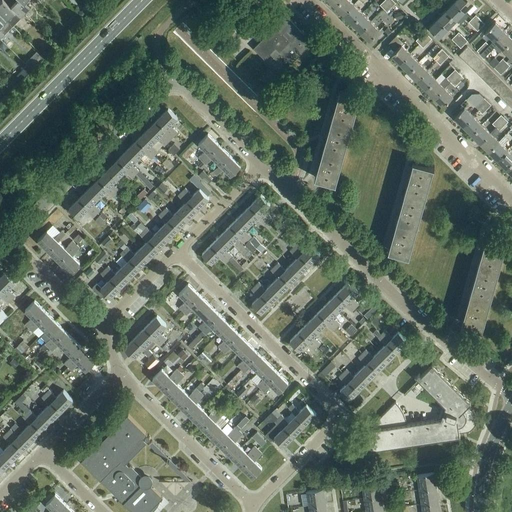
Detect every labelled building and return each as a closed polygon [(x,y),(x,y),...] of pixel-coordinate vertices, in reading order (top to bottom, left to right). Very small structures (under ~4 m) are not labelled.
[(0,0),(0,14),(12,26),(25,14),(14,3),(10,7),(2,0),(0,0)] [(17,0),(14,3),(25,14),(29,9),(25,4),(28,0),(17,0)] [(341,0),(336,6),(344,14),(354,4),(349,0),(341,0)] [(385,0),(380,5),(384,9),(392,0),(385,0)] [(392,0),(384,9),(387,12),(396,3),(392,0)] [(471,0),(456,0),(455,1),(465,11),(474,3),(471,0)] [(455,1),(447,10),(457,20),(465,11),(455,1)] [(344,14),(353,23),(363,13),(354,4),(344,14)] [(447,10),(438,19),(448,29),(457,20),(447,10)] [(405,18),(403,11),(394,14),(396,21),(405,18)] [(353,23),(361,31),(371,21),(363,13),(353,23)] [(0,38),(12,26),(0,14),(0,38)] [(254,48),(266,60),(271,54),(278,61),(283,56),(291,64),(313,42),(286,15),(254,48)] [(476,15),(472,19),(481,27),(485,24),(476,15)] [(448,29),(438,19),(429,27),(440,37),(448,29)] [(481,27),(472,19),(469,22),(478,31),(481,27)] [(371,21),(361,31),(370,40),(380,30),(371,21)] [(486,32),(494,40),(504,30),(496,22),(486,32)] [(494,40),(489,45),(493,49),(494,47),(499,52),(503,49),(511,39),(511,37),(504,30),(494,40)] [(416,41),(420,44),(428,35),(425,32),(416,41)] [(459,32),(456,36),(464,44),(468,41),(459,32)] [(428,35),(420,44),(423,48),(432,39),(428,35)] [(464,44),(456,36),(452,39),(461,48),(464,44)] [(511,39),(503,49),(511,57),(511,56),(511,39)] [(477,51),(481,54),(489,45),(486,42),(477,51)] [(392,55),(401,63),(411,53),(402,45),(392,55)] [(489,45),(481,54),(484,58),(493,49),(489,45)] [(459,55),(463,59),(471,50),(468,47),(459,55)] [(433,58),(437,61),(445,52),(442,49),(433,58)] [(463,59),(467,63),(475,54),(471,50),(463,59)] [(445,52),(437,61),(440,65),(449,56),(445,52)] [(401,63),(409,72),(419,62),(411,53),(401,63)] [(38,54),(28,65),(31,68),(42,58),(38,54)] [(467,63),(471,67),(479,58),(475,54),(467,63)] [(471,67),(475,71),(483,62),(479,58),(471,67)] [(494,68),(498,71),(506,62),(503,59),(494,68)] [(409,72),(418,80),(428,70),(419,62),(409,72)] [(475,71),(479,75),(487,66),(483,62),(475,71)] [(506,62),(498,71),(501,75),(510,66),(506,62)] [(479,75),(483,78),(491,70),(487,66),(479,75)] [(447,78),(450,82),(459,73),(455,69),(447,78)] [(418,80),(426,89),(436,79),(428,70),(418,80)] [(483,78),(486,82),(495,74),(491,70),(483,78)] [(265,90),(269,94),(286,77),(282,73),(265,90)] [(459,73),(450,82),(454,85),(462,76),(459,73)] [(486,82),(490,86),(499,78),(495,74),(486,82)] [(436,79),(426,89),(435,97),(445,87),(450,82),(447,78),(446,77),(440,83),(436,79)] [(490,86),(494,90),(503,81),(499,78),(490,86)] [(494,90),(498,94),(507,85),(503,81),(494,90)] [(498,94),(502,98),(510,89),(507,85),(498,94)] [(445,87),(435,97),(443,106),(453,96),(445,87)] [(340,88),(332,118),(353,124),(362,94),(340,88)] [(502,98),(506,102),(511,95),(511,90),(510,89),(502,98)] [(488,102),(479,93),(472,94),(467,99),(476,107),(479,110),(488,102)] [(488,102),(479,110),(483,114),(491,105),(488,102)] [(455,117),(464,126),(474,116),(465,107),(455,117)] [(169,108),(158,119),(174,136),(178,132),(174,128),(173,129),(170,126),(178,118),(169,108)] [(496,127),(505,118),(501,115),(493,124),(496,127)] [(464,126),(472,134),(482,124),(474,116),(464,126)] [(332,118),(324,148),(345,154),(353,124),(332,118)] [(481,143),(489,151),(499,141),(495,137),(501,131),(500,130),(508,122),(505,118),(496,127),(491,133),(481,143)] [(158,119),(148,129),(157,139),(164,146),(174,136),(158,119)] [(472,134),(481,143),(491,133),(482,124),(472,134)] [(148,129),(138,139),(155,155),(158,152),(154,148),(151,145),(157,139),(148,129)] [(199,158),(203,161),(219,145),(208,134),(199,143),(207,151),(204,154),(203,154),(199,158)] [(138,139),(129,149),(138,158),(145,151),(148,154),(147,155),(151,159),(155,155),(138,139)] [(489,151),(498,160),(508,150),(499,141),(489,151)] [(168,150),(174,155),(180,149),(175,143),(168,150)] [(213,157),(220,165),(230,155),(219,145),(203,161),(206,165),(210,161),(210,160),(213,157)] [(182,156),(186,160),(194,151),(190,147),(182,156)] [(345,154),(324,148),(315,178),(337,184),(345,154)] [(129,149),(119,158),(136,175),(139,171),(135,167),(134,168),(131,165),(138,158),(129,149)] [(498,160),(506,168),(511,162),(511,154),(508,150),(498,160)] [(230,155),(220,165),(213,172),(217,175),(221,171),(220,171),(223,168),(231,176),(241,166),(230,155)] [(119,158),(109,168),(119,178),(126,171),(129,174),(128,174),(132,178),(136,175),(119,158)] [(163,163),(170,170),(174,166),(167,159),(163,163)] [(414,161),(405,191),(427,197),(435,167),(414,161)] [(109,168),(99,178),(116,194),(120,191),(116,187),(115,188),(112,184),(119,178),(109,168)] [(199,175),(208,184),(213,180),(203,171),(199,175)] [(204,185),(194,175),(190,179),(199,189),(200,188),(204,185)] [(99,178),(90,188),(99,197),(106,190),(109,193),(108,194),(113,198),(116,194),(99,178)] [(157,188),(163,194),(168,189),(162,183),(157,188)] [(333,195),(345,198),(347,191),(335,187),(333,195)] [(80,197),(80,198),(97,214),(100,210),(96,206),(96,207),(93,204),(99,197),(90,188),(80,197)] [(199,209),(210,198),(208,196),(200,188),(199,189),(192,196),(189,193),(190,193),(186,189),(182,192),(199,209)] [(148,197),(150,200),(156,194),(153,191),(148,197)] [(405,191),(397,221),(418,227),(427,197),(405,191)] [(186,202),(180,209),(189,219),(199,209),(182,192),(179,196),(183,200),(183,199),(186,202)] [(261,195),(251,205),(268,221),(271,218),(267,214),(266,214),(263,211),(271,204),(261,195)] [(97,214),(80,198),(69,208),(79,218),(87,210),(90,213),(89,213),(93,218),(97,214)] [(138,206),(144,212),(151,205),(145,199),(138,206)] [(251,205),(241,214),(251,224),(258,217),(261,220),(260,221),(264,225),(268,221),(251,205)] [(166,208),(163,212),(179,228),(189,219),(180,209),(173,216),(170,213),(170,212),(166,208)] [(167,222),(160,229),(170,238),(179,228),(163,212),(159,215),(163,219),(164,219),(167,222)] [(241,214),(232,224),(248,241),(252,237),(248,233),(247,234),(244,231),(251,224),(241,214)] [(100,216),(96,220),(101,226),(105,222),(100,216)] [(147,228),(138,219),(134,222),(143,231),(147,228)] [(271,225),(280,234),(285,229),(276,220),(271,225)] [(418,227),(397,221),(389,250),(410,256),(418,227)] [(143,231),(134,222),(131,226),(140,235),(143,231)] [(248,241),(232,224),(222,234),(232,243),(238,236),(241,239),(241,240),(245,244),(248,241)] [(160,248),(170,238),(160,229),(153,235),(150,232),(151,232),(147,228),(143,231),(160,248)] [(38,240),(49,251),(59,242),(66,234),(62,231),(58,235),(59,236),(56,239),(48,231),(38,240)] [(150,257),(160,248),(143,231),(140,235),(144,239),(145,238),(148,241),(141,248),(150,257)] [(60,261),(76,245),(83,239),(78,234),(72,241),(73,241),(69,245),(69,246),(66,249),(60,243),(59,242),(49,251),(60,261)] [(222,234),(212,244),(229,260),(233,256),(229,252),(228,253),(225,250),(232,243),(222,234)] [(487,234),(479,264),(500,270),(508,240),(487,234)] [(102,243),(106,247),(113,241),(108,236),(102,243)] [(265,248),(255,238),(251,242),(261,252),(265,248)] [(288,242),(294,247),(310,264),(321,254),(311,244),(304,251),(301,248),(302,248),(292,238),(288,242)] [(128,247),(121,240),(117,244),(124,251),(128,247)] [(256,249),(248,241),(245,244),(253,252),(256,249)] [(229,260),(212,244),(202,254),(212,263),(219,256),(222,259),(221,260),(225,264),(229,260)] [(76,245),(60,261),(71,272),(80,263),(72,255),(75,252),(76,253),(80,249),(76,245)] [(141,267),(150,257),(141,248),(134,255),(131,252),(132,251),(128,247),(124,251),(141,267)] [(298,257),(291,264),(301,274),(310,264),(294,247),(290,251),(294,255),(295,254),(298,257)] [(94,260),(99,264),(109,255),(104,250),(94,260)] [(128,261),(122,268),(131,277),(141,267),(124,251),(121,254),(125,258),(128,261)] [(242,265),(233,256),(229,260),(241,272),(244,268),(242,265)] [(278,263),(275,267),(291,283),(301,274),(291,264),(285,271),(282,268),(282,267),(278,263)] [(479,264),(470,293),(492,299),(500,270),(479,264)] [(85,273),(90,277),(95,272),(91,267),(85,273)] [(108,267),(105,270),(121,287),(131,277),(122,268),(115,274),(112,271),(113,271),(108,267)] [(279,277),(272,284),(282,293),(291,283),(275,267),(271,270),(275,274),(276,274),(279,277)] [(121,287),(105,270),(101,274),(105,278),(106,277),(109,280),(102,288),(97,284),(93,288),(102,298),(106,293),(111,298),(121,287)] [(6,272),(0,278),(0,288),(12,300),(15,296),(11,292),(11,293),(8,290),(16,282),(6,272)] [(349,282),(339,292),(356,308),(359,305),(355,300),(354,301),(351,298),(358,291),(349,282)] [(259,283),(255,286),(272,303),(282,293),(272,284),(265,290),(262,287),(263,287),(259,283)] [(180,308),(183,311),(200,295),(189,284),(179,293),(187,301),(184,304),(180,308)] [(272,303),(255,286),(252,290),(256,294),(257,293),(260,296),(252,303),(262,313),(272,303)] [(0,288),(0,297),(2,295),(5,299),(4,299),(8,303),(12,300),(0,288)] [(339,292),(329,301),(339,311),(346,304),(349,307),(348,308),(352,312),(356,308),(339,292)] [(492,299),(470,293),(462,323),(483,329),(492,299)] [(193,307),(200,314),(209,304),(200,295),(183,311),(187,315),(191,311),(190,310),(193,307)] [(26,325),(29,328),(46,312),(35,301),(25,310),(34,318),(31,321),(30,321),(26,325)] [(329,301),(320,311),(336,328),(340,324),(336,320),(335,321),(332,318),(339,311),(329,301)] [(199,327),(203,331),(219,314),(209,304),(200,314),(207,321),(204,324),(203,323),(199,327)] [(320,311),(310,321),(319,330),(326,323),(329,326),(329,327),(333,331),(336,328),(320,311)] [(39,324),(46,331),(56,321),(46,312),(29,328),(33,332),(37,328),(36,327),(39,324)] [(213,326),(219,333),(229,324),(219,314),(203,331),(206,334),(210,330),(213,326)] [(157,315),(147,326),(163,343),(164,342),(166,340),(167,339),(163,335),(162,336),(159,333),(167,325),(157,315)] [(359,322),(362,325),(367,321),(363,317),(359,322)] [(45,344),(49,348),(65,331),(56,321),(46,331),(53,338),(50,341),(49,340),(45,344)] [(310,321),(300,331),(317,347),(321,344),(316,340),(313,337),(319,330),(310,321)] [(218,346),(222,350),(239,333),(229,324),(219,333),(226,340),(223,343),(223,342),(218,346)] [(345,330),(351,336),(357,330),(352,324),(345,330)] [(147,326),(136,337),(146,346),(149,349),(156,342),(160,346),(163,343),(147,326)] [(59,343),(66,350),(75,341),(65,331),(49,348),(53,351),(57,347),(56,346),(59,343)] [(317,347),(300,331),(290,341),(300,350),(307,343),(310,346),(309,347),(313,351),(317,347)] [(385,331),(382,334),(398,351),(408,341),(399,331),(392,338),(389,335),(390,335),(385,331)] [(232,346),(239,353),(248,343),(239,333),(222,350),(226,354),(230,350),(229,349),(232,346)] [(386,344),(379,351),(389,361),(398,351),(382,334),(381,335),(378,338),(382,342),(383,341),(386,344)] [(136,337),(125,348),(134,357),(142,349),(145,352),(145,353),(149,357),(153,353),(149,349),(146,346),(136,337)] [(65,363),(68,367),(85,350),(75,341),(66,350),(73,357),(70,360),(69,359),(65,363)] [(191,349),(196,344),(193,341),(188,346),(191,349)] [(238,366),(242,369),(258,353),(248,343),(239,353),(246,359),(243,362),(242,362),(238,366)] [(14,349),(20,355),(26,350),(20,344),(14,349)] [(85,350),(68,367),(72,370),(76,366),(75,366),(78,363),(86,371),(96,361),(85,350)] [(184,350),(179,354),(185,360),(189,355),(184,350)] [(366,350),(362,354),(379,370),(389,361),(379,351),(373,358),(369,355),(370,354),(366,350)] [(198,357),(206,366),(213,360),(204,351),(198,357)] [(252,365),(258,372),(268,362),(258,353),(242,369),(245,373),(249,369),(248,368),(252,365)] [(367,364),(360,371),(369,380),(379,370),(362,354),(359,357),(363,361),(364,361),(367,364)] [(145,363),(151,370),(160,361),(153,355),(145,363)] [(9,363),(15,368),(20,363),(14,358),(9,363)] [(257,385),(261,389),(278,372),(268,362),(258,372),(265,379),(262,382),(261,381),(257,385)] [(365,430),(366,435),(368,435),(370,450),(460,437),(460,433),(466,432),(468,431),(469,431),(470,430),(472,429),(473,428),(474,427),(474,426),(475,425),(476,423),(476,422),(476,421),(476,420),(476,419),(476,418),(476,417),(476,416),(475,415),(475,414),(474,413),(474,412),(473,412),(468,407),(471,403),(432,365),(421,376),(420,374),(416,378),(442,404),(437,420),(407,424),(407,422),(406,421),(406,418),(405,416),(404,414),(403,413),(403,411),(402,409),(401,408),(400,407),(397,404),(396,402),(368,430),(365,430)] [(153,379),(164,389),(181,373),(177,369),(173,373),(174,374),(171,377),(162,369),(153,379)] [(347,370),(343,373),(360,390),(369,380),(360,371),(353,377),(350,374),(351,374),(347,370)] [(278,372),(261,389),(265,392),(269,388),(268,387),(271,384),(279,392),(289,383),(278,372)] [(164,389),(174,399),(183,390),(176,383),(179,380),(180,381),(184,376),(181,373),(164,389)] [(360,390),(343,373),(339,377),(344,381),(344,380),(347,383),(340,390),(350,400),(360,390)] [(236,394),(241,399),(253,386),(249,382),(236,394)] [(409,391),(416,398),(423,391),(416,384),(409,391)] [(174,399),(184,409),(200,392),(196,389),(192,393),(193,393),(190,396),(183,390),(174,399)] [(50,390),(46,394),(63,410),(73,399),(64,390),(56,398),(53,395),(54,394),(50,390)] [(184,409),(193,418),(203,409),(196,402),(199,399),(200,400),(204,396),(200,392),(184,409)] [(50,404),(43,411),(53,420),(63,410),(46,394),(42,398),(46,402),(47,401),(50,404)] [(255,404),(260,399),(256,395),(251,400),(255,404)] [(289,408),(296,415),(306,425),(317,414),(307,404),(299,412),(296,409),(297,408),(293,404),(289,408)] [(17,411),(21,416),(25,413),(20,408),(17,411)] [(193,418),(203,428),(219,412),(216,408),(212,412),(213,413),(210,416),(203,409),(193,418)] [(275,409),(272,412),(295,435),(306,425),(296,415),(288,423),(285,420),(286,419),(275,409)] [(30,410),(27,413),(43,430),(53,420),(43,411),(37,418),(34,415),(34,414),(30,410)] [(203,428),(213,438),(222,428),(215,421),(218,418),(219,419),(223,415),(219,412),(203,428)] [(295,435),(272,412),(268,416),(279,426),(280,426),(283,429),(275,437),(284,446),(295,435)] [(31,423),(24,430),(34,440),(43,430),(27,413),(23,417),(27,421),(28,420),(31,423)] [(151,438),(151,437),(150,437),(150,436),(149,436),(149,435),(148,435),(147,436),(146,436),(146,437),(146,438),(145,439),(143,438),(148,434),(128,414),(125,417),(123,418),(121,418),(119,419),(117,420),(115,421),(113,423),(111,424),(109,425),(108,427),(106,429),(105,430),(105,431),(104,433),(103,435),(102,437),(101,440),(101,442),(81,461),(132,511),(153,511),(155,510),(156,508),(157,507),(158,505),(159,504),(159,503),(160,501),(163,498),(149,484),(149,478),(143,478),(132,467),(131,466),(130,466),(129,467),(125,463),(148,440),(149,440),(150,440),(150,439),(151,438)] [(241,429),(250,420),(246,416),(237,425),(241,429)] [(213,438),(222,447),(239,431),(235,427),(231,431),(232,432),(229,435),(222,428),(213,438)] [(11,429),(7,433),(24,449),(34,440),(24,430),(17,437),(14,434),(15,433),(11,429)] [(222,447),(232,457),(242,448),(235,441),(238,438),(239,438),(243,434),(239,431),(222,447)] [(12,443),(5,450),(14,459),(24,449),(7,433),(4,437),(8,441),(8,440),(12,443)] [(232,457),(242,467),(258,450),(255,447),(251,451),(252,451),(248,454),(242,448),(232,457)] [(0,464),(5,469),(14,459),(5,450),(0,454),(0,464)] [(258,450),(242,467),(253,478),(262,468),(254,460),(257,457),(258,458),(262,454),(258,450)] [(179,468),(183,471),(168,488),(177,496),(195,476),(181,465),(179,468)] [(418,475),(420,490),(436,487),(434,473),(418,475)] [(362,483),(365,498),(381,496),(379,481),(362,483)] [(420,490),(422,504),(439,502),(436,487),(420,490)] [(307,491),(309,506),(326,504),(324,489),(307,491)] [(59,511),(67,505),(56,494),(46,503),(54,511),(53,511),(59,511)] [(365,498),(366,511),(369,511),(383,510),(381,496),(365,498)] [(422,504),(423,511),(440,511),(439,502),(422,504)]
